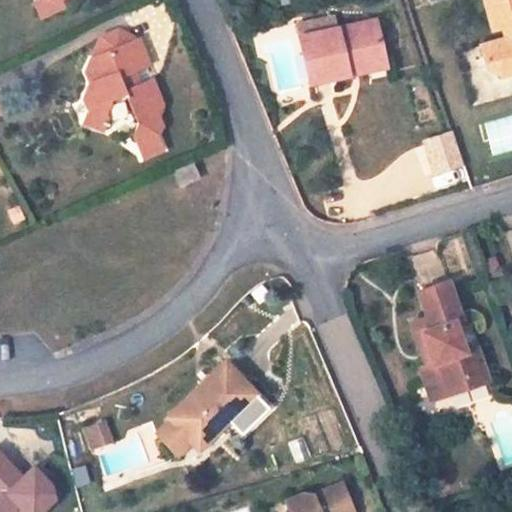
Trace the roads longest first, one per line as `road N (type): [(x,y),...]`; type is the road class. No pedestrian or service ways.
road 1 (residential): [(0,380),(64,375),(145,342),(205,280),(237,229)]
road 2 (residential): [(397,511),(304,256)]
road 3 (residential): [(237,229),(233,96),(193,0)]
road 4 (residential): [(511,197),(304,256)]
